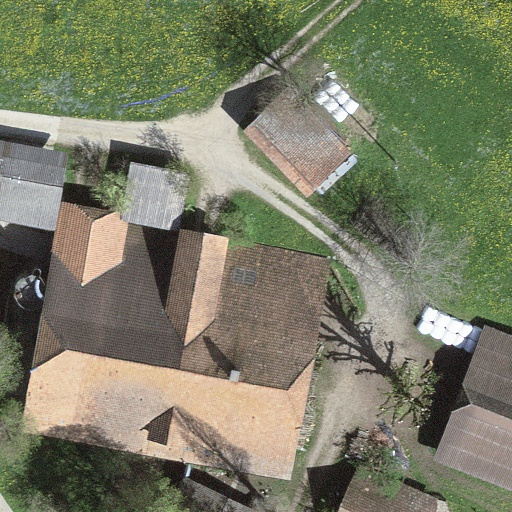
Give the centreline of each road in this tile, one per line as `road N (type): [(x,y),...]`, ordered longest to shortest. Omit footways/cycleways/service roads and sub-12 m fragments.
road 1 (track): [(0,120),(221,153),(351,252),(369,278),(379,342)]
road 2 (track): [(306,511),(379,342)]
